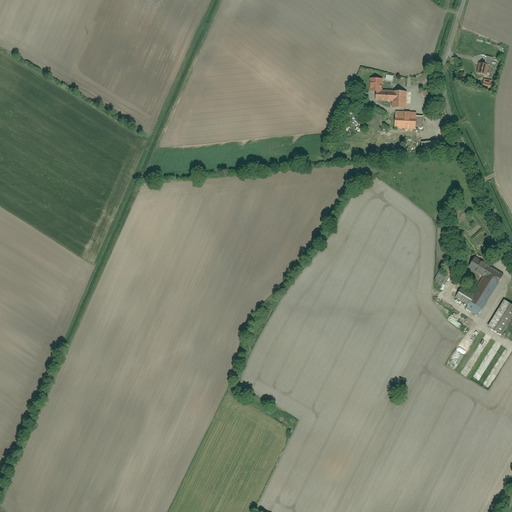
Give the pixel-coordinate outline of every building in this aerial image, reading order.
[(485,76),(487,66),(492,67),(493,58),(487,57),(485,65),(479,64),(477,74),(485,76)] [(375,93),(375,102),(392,102),(391,109),(406,109),(406,92),(392,92),(392,93),(381,93),(382,79),(370,79),(369,93),(375,93)] [(484,80),(482,89),(489,90),(492,82),(484,80)] [(358,106),(368,106),(367,94),(358,94),(358,106)] [(416,131),(416,128),(422,128),(422,117),(416,117),(416,114),(395,113),(395,130),(416,131)] [(421,143),(422,152),(440,151),(439,142),(421,143)] [(460,290),(455,299),(468,307),(466,310),(479,317),(497,285),(503,275),(474,259),(468,269),(484,278),(474,297),(460,290)] [(451,263),(444,275),(451,278),(457,267),(451,263)] [(440,272),(434,281),(444,287),(449,279),(440,272)] [(511,307),(504,302),(487,327),(501,336),(511,319),(511,307)]
